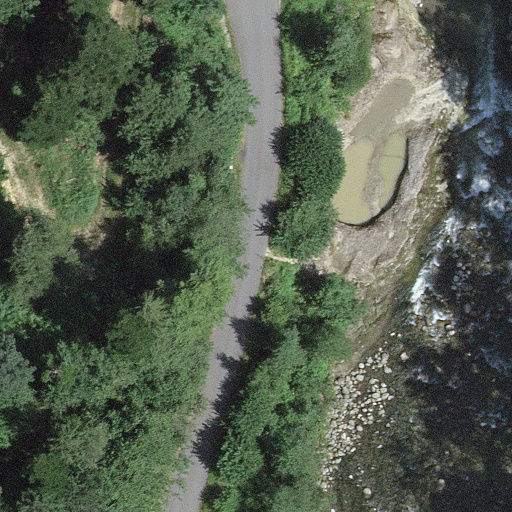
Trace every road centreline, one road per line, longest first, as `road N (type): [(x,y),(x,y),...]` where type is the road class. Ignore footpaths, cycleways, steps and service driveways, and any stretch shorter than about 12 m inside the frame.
road 1 (track): [(259,0),(245,222),(192,511)]
road 2 (track): [(130,0),(118,201),(104,237),(88,244),(70,239),(0,105)]
